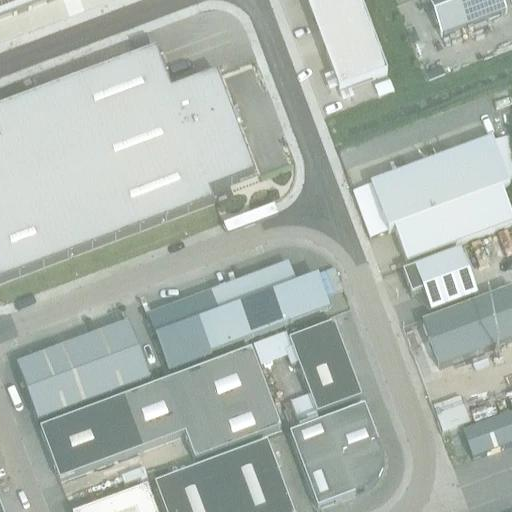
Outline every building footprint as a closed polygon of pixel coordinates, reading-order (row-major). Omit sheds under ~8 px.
[(0,0),(0,21),(56,0),(0,0)] [(359,0),(304,0),(339,93),(387,75),(359,0)] [(500,0),(426,0),(441,39),(506,14),(500,0)] [(156,52),(0,110),(0,285),(213,205),(209,194),(255,177),(235,124),(240,123),(236,112),(231,113),(216,76),(171,93),(156,52)] [(492,142),(461,153),(478,201),(502,192),(509,189),(492,142)] [(448,212),(478,201),(461,153),(430,165),(448,212)] [(400,176),(418,223),(448,212),(430,165),(400,176)] [(370,187),(387,234),(394,232),(418,223),(400,176),(370,187)] [(407,266),(511,226),(511,220),(502,192),(478,201),(448,212),(418,223),(394,232),(407,266)] [(460,254),(403,275),(411,298),(423,294),(431,316),(477,299),(460,254)] [(269,274),(288,326),(328,311),(317,281),(295,289),(287,267),(269,274)] [(288,326),(269,274),(229,289),(229,290),(248,341),(288,326)] [(229,290),(147,321),(168,376),(210,361),(208,356),(248,341),(229,290)] [(511,292),(422,326),(439,372),(511,344),(511,292)] [(102,368),(139,354),(128,326),(91,340),(102,368)] [(318,422),(317,418),(361,401),(334,327),(289,343),(309,398),(283,408),(292,432),(318,422)] [(102,368),(91,340),(54,354),(64,382),(83,375),(102,368)] [(124,400),(40,432),(60,484),(143,453),(185,438),(194,464),(281,431),(251,353),(124,400)] [(64,382),(54,354),(16,368),(27,396),(64,382)] [(83,375),(93,403),(150,382),(139,354),(102,368),(83,375)] [(83,375),(64,382),(27,396),(37,425),(93,403),(83,375)] [(382,457),(381,454),(364,409),(289,437),(317,511),(362,495),(365,494),(368,492),(370,490),(373,488),(375,486),(377,484),(379,481),(380,478),(381,475),(382,472),(383,469),(383,466),(383,463),(383,460),(382,457)] [(472,463),(511,447),(511,437),(506,420),(462,436),(472,462),(472,463)] [(291,511),(267,445),(155,487),(163,511),(291,511)] [(154,511),(147,490),(88,511),(154,511)]
